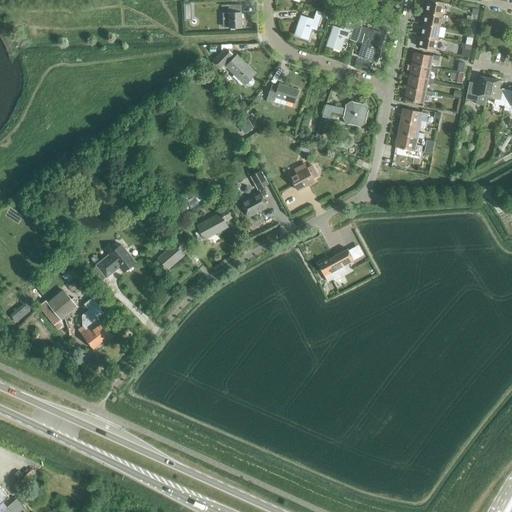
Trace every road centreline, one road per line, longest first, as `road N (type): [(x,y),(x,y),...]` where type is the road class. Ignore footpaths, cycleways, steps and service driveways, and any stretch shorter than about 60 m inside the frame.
road 1 (residential): [(112,388),(191,295),(230,264),(362,194),(391,85)]
road 2 (primary): [(275,511),(0,386)]
road 3 (primary): [(0,410),(216,511)]
road 4 (residential): [(391,85),(288,53),(270,37),(266,0)]
